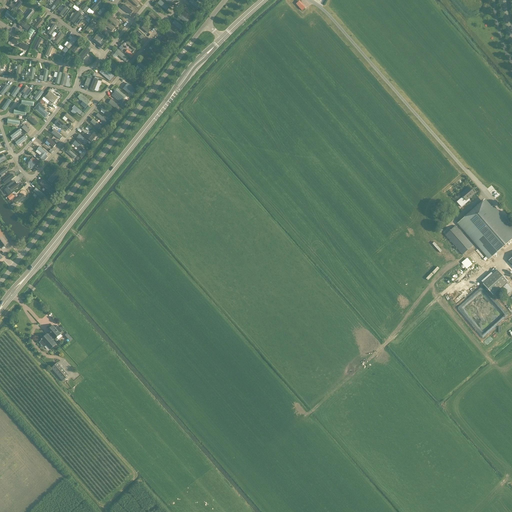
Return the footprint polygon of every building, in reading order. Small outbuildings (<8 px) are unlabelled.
[(19,0),(13,8),(16,11),(23,2),(20,0),(19,0)] [(54,0),(49,8),(53,11),(60,1),(58,0),(54,0)] [(102,3),(98,0),(91,9),(95,12),(102,3)] [(160,0),(158,3),(166,10),(168,7),(160,0)] [(192,0),(190,0),(189,3),(197,10),(200,6),(192,0)] [(126,1),(124,3),(134,11),(135,9),(126,1)] [(305,8),(299,2),(296,4),(302,11),(305,8)] [(124,5),(121,8),(130,15),(133,12),(124,5)] [(59,15),(63,18),(70,9),(66,6),(59,15)] [(186,6),(184,9),(192,15),(194,12),(186,6)] [(24,18),(27,21),(34,12),(31,9),(24,18)] [(97,19),(100,22),(108,13),(105,10),(97,19)] [(8,11),(5,14),(14,21),(16,18),(8,11)] [(70,20),(73,23),(81,14),(77,11),(70,20)] [(151,11),(149,14),(157,22),(160,19),(151,11)] [(181,14),(178,17),(185,23),(188,19),(181,14)] [(74,24),(78,27),(85,17),(82,15),(74,24)] [(110,15),(107,19),(116,27),(119,23),(110,15)] [(35,27),(38,30),(45,21),(42,18),(35,27)] [(19,20),(17,23),(26,30),(28,27),(19,20)] [(112,32),(115,29),(106,21),(103,24),(112,32)] [(175,21),(173,24),(180,30),(183,27),(175,21)] [(85,31),(88,33),(95,24),(92,22),(85,31)] [(144,22),(141,25),(149,31),(151,29),(144,22)] [(8,30),(6,33),(11,36),(15,29),(6,24),(4,28),(8,30)] [(48,33),(51,35),(57,26),(53,24),(48,33)] [(26,34),(30,38),(35,31),(31,28),(26,34)] [(175,39),(178,35),(169,28),(166,32),(175,39)] [(136,29),(133,32),(142,40),(144,37),(136,29)] [(54,42),(57,44),(64,35),(61,33),(54,42)] [(42,39),(38,37),(33,48),(37,50),(42,39)] [(163,37),(160,40),(168,46),(170,42),(163,37)] [(101,48),(103,45),(95,38),(92,41),(101,48)] [(65,47),(68,50),(75,41),(72,39),(65,47)] [(129,40),(126,43),(135,51),(138,47),(129,40)] [(71,50),(74,53),(82,43),(79,41),(71,50)] [(151,46),(151,47),(152,48),(153,48),(160,54),(162,51),(154,44),(152,45),(151,46)] [(80,57),(83,60),(90,51),(87,48),(80,57)] [(118,50),(115,53),(125,61),(128,58),(118,50)] [(146,53),(143,56),(152,63),(155,60),(146,53)] [(110,59),(107,62),(116,69),(119,66),(110,59)] [(140,63),(138,65),(145,71),(147,69),(140,63)] [(103,67),(101,70),(110,77),(112,74),(103,67)] [(131,73),(129,76),(135,82),(138,79),(131,73)] [(124,81),(122,84),(131,91),(133,88),(124,81)] [(9,87),(6,85),(0,92),(0,93),(3,96),(9,87)] [(20,89),(17,86),(11,95),(14,97),(20,89)] [(32,91),(29,88),(22,96),(25,99),(32,91)] [(117,89),(115,92),(123,99),(125,96),(117,89)] [(44,92),(40,90),(33,98),(37,101),(44,92)] [(50,92),(45,97),(53,104),(58,98),(50,92)] [(81,95),(78,98),(87,105),(90,102),(81,95)] [(11,101),(8,99),(2,109),(5,111),(11,101)] [(111,100),(109,103),(117,109),(119,106),(111,100)] [(74,106),(72,109),(80,115),(82,112),(74,106)] [(39,107),(36,110),(46,117),(48,114),(39,107)] [(101,110),(109,117),(112,114),(104,107),(101,110)] [(67,113),(64,116),(73,123),(75,120),(67,113)] [(99,114),(97,117),(105,124),(108,121),(99,114)] [(30,116),(28,119),(35,126),(38,123),(30,116)] [(58,119),(55,123),(63,129),(65,126),(58,119)] [(91,122),(98,129),(101,126),(93,119),(91,122)] [(22,128),(28,133),(30,130),(24,125),(22,128)] [(10,136),(13,140),(22,133),(19,129),(10,136)] [(54,130),(52,133),(60,140),(63,137),(54,130)] [(97,135),(94,132),(88,139),(91,142),(97,135)] [(79,135),(77,138),(85,145),(88,142),(79,135)] [(27,139),(24,136),(15,142),(18,146),(27,139)] [(49,139),(47,141),(54,147),(56,145),(49,139)] [(76,142),(74,145),(80,150),(83,147),(76,142)] [(40,147),(37,150),(42,154),(39,157),(42,160),(48,153),(40,147)] [(69,150),(67,153),(74,159),(76,156),(69,150)] [(33,158),(28,163),(35,168),(39,163),(33,158)] [(70,161),(66,158),(58,169),(61,172),(70,161)] [(8,171),(6,168),(0,171),(0,174),(1,176),(8,171)] [(59,174),(55,171),(48,180),(52,184),(59,174)] [(14,177),(12,174),(3,181),(5,184),(14,177)] [(43,180),(41,183),(48,190),(51,187),(43,180)] [(19,187),(17,184),(9,190),(12,193),(19,187)] [(463,197),(457,202),(461,207),(467,202),(466,200),(474,193),(469,187),(461,194),(463,197)] [(37,188),(34,192),(42,199),(45,196),(37,188)] [(10,200),(14,197),(10,191),(5,194),(10,200)] [(14,201),(17,205),(26,198),(23,194),(14,201)] [(464,218),(459,222),(459,223),(464,229),(489,259),(508,242),(511,238),(511,229),(493,207),(492,209),(484,200),(477,206),(464,218)] [(456,226),(445,235),(463,255),(473,246),(456,226)] [(9,243),(2,233),(0,234),(0,246),(1,249),(9,243)] [(458,265),(463,271),(469,266),(464,260),(458,265)] [(498,269),(482,283),(493,295),(508,281),(498,269)] [(508,293),(511,289),(511,288),(507,284),(503,288),(508,293)] [(49,337),(52,340),(54,339),(55,339),(61,334),(60,334),(63,331),(58,326),(55,328),(53,326),(48,330),(51,333),(49,334),(50,336),(49,337)] [(50,336),(49,334),(48,335),(47,334),(41,339),(42,340),(39,343),(44,348),(46,345),(50,349),(56,344),(52,340),(49,337),(50,336)] [(57,363),(51,368),(63,381),(69,376),(57,363)]
